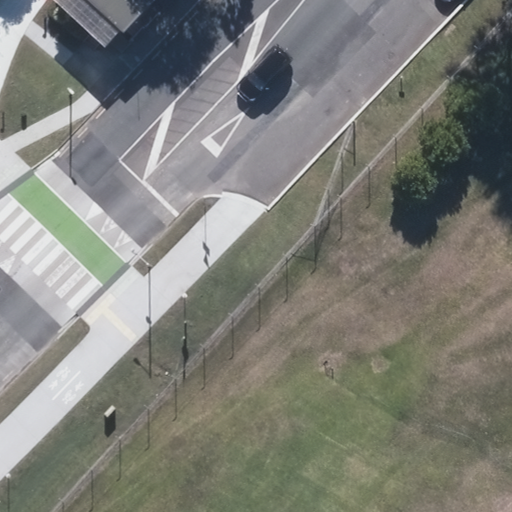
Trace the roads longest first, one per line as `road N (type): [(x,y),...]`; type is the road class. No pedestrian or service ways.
road 1 (unclassified): [(338,0),(216,131),(147,144)]
road 2 (unclassified): [(21,280),(147,144)]
road 3 (unclassified): [(147,144),(165,84),(244,0)]
